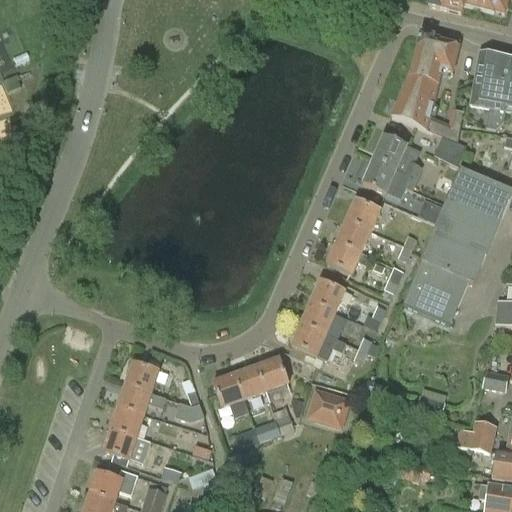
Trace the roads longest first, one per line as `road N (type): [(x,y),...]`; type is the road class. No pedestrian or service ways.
road 1 (residential): [(399,18),(260,334),(206,356),(112,330)]
road 2 (residential): [(20,296),(86,123),(109,0)]
road 3 (residential): [(52,511),(112,330)]
